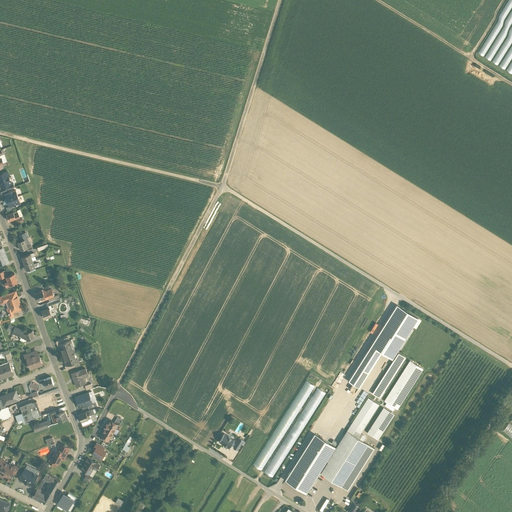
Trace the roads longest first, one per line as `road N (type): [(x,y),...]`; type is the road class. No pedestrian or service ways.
road 1 (track): [(511,367),(222,188)]
road 2 (track): [(115,395),(222,188)]
road 3 (track): [(222,188),(0,135)]
road 4 (track): [(222,188),(281,0)]
road 5 (residential): [(56,368),(0,213)]
road 6 (track): [(374,0),(511,84)]
road 7 (track): [(442,498),(511,395)]
